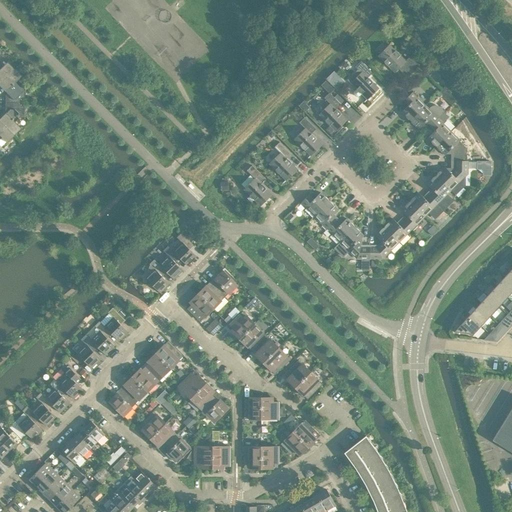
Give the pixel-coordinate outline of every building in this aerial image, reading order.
[(396,51),(395,51),(389,45),(378,56),(384,62),(384,63),(385,64),(385,65),(386,65),(387,66),(388,66),(394,72),(398,68),(402,72),(404,71),(409,76),(419,65),(410,56),(405,61),(400,55),(399,54),(398,53),(398,52),(397,52),(397,51),(396,51)] [(368,78),(367,77),(372,72),(361,61),(355,66),(358,69),(347,80),(356,89),(354,91),(353,93),(353,94),(355,96),(357,96),(359,95),(361,94),(367,100),(378,88),(372,82),(371,81),(371,80),(370,80),(370,79),(369,79),(368,78)] [(0,83),(14,69),(8,62),(1,69),(0,67),(0,83)] [(14,69),(0,83),(0,85),(7,92),(7,102),(20,102),(25,97),(25,87),(20,87),(15,82),(21,76),(14,69)] [(410,120),(425,106),(417,97),(418,96),(413,91),(403,101),(407,106),(401,112),(405,115),(407,118),(410,120)] [(336,109),(335,109),(340,104),(329,93),(324,98),(329,104),(319,115),(325,121),(325,122),(326,123),(327,124),(328,124),(328,125),(329,125),(326,129),(331,135),(347,120),(341,114),(340,113),(340,112),(339,112),(339,111),(338,111),(338,110),(337,110),(336,109)] [(20,102),(7,102),(7,112),(0,119),(0,120),(14,135),(21,128),(15,122),(20,117),(25,117),(25,107),(20,102)] [(441,107),(440,106),(437,105),(435,105),(433,106),(431,107),(428,109),(425,106),(410,120),(410,121),(411,122),(411,123),(412,124),(413,124),(413,125),(414,125),(415,125),(419,129),(425,123),(429,128),(439,117),(439,118),(445,112),(441,107)] [(311,134),(311,133),(315,128),(304,117),(299,123),(305,128),(294,139),(300,145),(300,146),(301,147),(302,148),(303,149),(304,149),(304,150),(310,156),(322,144),(316,139),(315,138),(315,137),(315,136),(314,136),(313,135),(312,134),(311,134)] [(444,122),(439,118),(439,117),(429,128),(433,132),(427,138),(431,141),(433,144),(435,146),(436,146),(451,132),(442,123),(444,122)] [(14,135),(0,120),(0,136),(1,136),(7,142),(14,135)] [(451,132),(436,146),(436,147),(436,148),(437,149),(438,150),(440,151),(441,151),(444,155),(450,149),(453,152),(453,161),(467,161),(467,152),(464,152),(464,147),(458,141),(459,140),(451,132)] [(286,180),(297,169),(291,163),(290,162),(289,161),(288,160),(287,159),(286,159),(286,158),(291,153),(279,142),(274,147),(280,153),(269,164),(275,170),(276,171),(276,172),(277,173),(279,174),(280,174),(286,180)] [(464,170),(467,170),(467,161),(453,161),(453,170),(450,173),(444,167),(441,171),(439,171),(438,172),(437,173),(437,174),(436,174),(436,175),(451,190),(455,195),(465,185),(465,177),(464,176),(464,170)] [(491,162),(483,162),(483,168),(485,170),(491,170),(491,162)] [(254,178),(243,189),(249,195),(250,196),(251,197),(252,199),(253,199),(254,200),(260,206),(271,195),(265,189),(265,188),(264,186),(263,185),(262,184),(261,184),(260,183),(265,179),(252,165),(246,171),(254,178)] [(454,200),(447,194),(451,190),(436,175),(435,176),(434,177),(433,177),(432,178),(431,179),(431,180),(427,184),(433,190),(428,194),(444,210),(454,200)] [(306,208),(314,216),(329,201),(328,201),(328,200),(327,199),(326,197),(325,197),(324,196),(320,192),(314,198),(310,194),(299,204),(304,209),(306,208)] [(444,210),(428,194),(424,199),(418,193),(415,196),(413,197),(412,198),(411,199),(410,200),(410,201),(424,216),(428,212),(435,219),(444,210)] [(329,201),(314,216),(322,224),(321,225),(326,230),(336,220),(331,216),(337,210),(334,206),(333,205),(332,204),(331,203),(330,202),(329,201)] [(416,224),(424,216),(410,201),(409,202),(408,202),(407,203),(406,204),(405,205),(405,206),(401,210),(407,216),(403,220),(413,230),(417,226),(416,224)] [(336,220),(326,230),(330,235),(331,234),(340,242),(355,227),(354,227),(354,226),(353,224),(352,223),(351,223),(350,222),(346,218),(340,224),(336,220)] [(413,230),(403,220),(398,224),(392,218),(389,222),(388,223),(386,224),(385,225),(384,226),(384,227),(399,242),(407,234),(408,235),(413,230)] [(355,227),(340,242),(348,251),(349,250),(355,255),(360,255),(360,258),(369,258),(369,245),(360,245),(357,242),(363,236),(359,232),(359,231),(358,230),(357,229),(356,228),(355,227)] [(390,251),(399,242),(384,227),(383,227),(382,228),(381,229),(380,230),(379,231),(379,232),(375,236),(381,242),(378,245),(369,245),(369,258),(378,258),(378,255),(384,255),(389,250),(390,251)] [(178,256),(187,265),(197,256),(188,246),(192,242),(182,232),(177,237),(182,242),(173,251),(178,256)] [(160,264),(164,269),(174,279),(183,270),(174,260),(178,256),(173,251),(169,246),(164,251),(168,255),(160,264)] [(160,274),(164,269),(160,264),(155,259),(150,264),(148,271),(150,274),(146,278),(160,292),(169,283),(160,274)] [(209,283),(224,298),(236,286),(223,272),(215,280),(214,278),(209,283)] [(508,297),(511,291),(511,282),(505,276),(496,286),(508,297)] [(224,298),(209,283),(204,287),(206,289),(198,296),(212,310),(224,298)] [(499,306),(508,297),(496,286),(487,295),(499,306)] [(490,316),(499,306),(487,295),(478,305),(490,316)] [(212,310),(198,296),(191,303),(190,302),(185,306),(200,322),(212,310)] [(481,326),(490,316),(478,305),(469,315),(481,326)] [(110,331),(119,341),(128,332),(119,322),(123,318),(113,308),(109,312),(113,317),(105,326),(110,331)] [(240,338),(254,324),(242,312),(227,327),(232,332),(233,331),(240,338)] [(472,336),(481,326),(469,315),(454,331),(469,333),(471,335),(472,336)] [(215,319),(210,324),(206,328),(213,336),(222,326),(215,319)] [(105,326),(100,321),(95,326),(100,331),(91,340),(96,345),(105,355),(115,345),(105,335),(110,331),(105,326)] [(502,321),(498,324),(506,331),(509,328),(502,321)] [(254,324),(240,338),(248,345),(247,347),(251,351),(266,336),(254,324)] [(495,327),(503,335),(506,331),(498,324),(495,327)] [(96,345),(91,340),(86,335),(81,339),(86,344),(77,353),(91,368),(101,358),(92,349),(96,345)] [(266,336),(251,351),(256,356),(257,355),(264,361),(278,348),(266,336)] [(156,355),(170,369),(182,357),(168,342),(163,346),(164,347),(156,355)] [(278,348),(264,361),(271,369),(270,370),(275,375),(290,360),(278,348)] [(170,369),(156,355),(149,362),(148,361),(143,366),(158,381),(170,369)] [(296,386),(310,372),(298,360),(283,375),(288,380),(289,379),(296,386)] [(68,366),(64,370),(65,372),(56,381),(60,384),(59,384),(64,389),(74,399),(83,390),(73,380),(78,375),(68,366)] [(158,381),(143,366),(139,370),(140,371),(132,379),(146,393),(158,381)] [(310,372),(296,386),(304,394),(302,395),(307,399),(322,384),(310,372)] [(189,398),(203,384),(196,377),(192,380),(188,376),(178,387),(189,398)] [(60,384),(56,381),(55,379),(50,384),(55,388),(46,398),(51,403),(60,412),(70,403),(60,393),(64,389),(59,384),(60,384)] [(146,393),(132,379),(126,386),(124,384),(119,389),(134,404),(146,393)] [(203,384),(189,398),(202,410),(212,400),(208,396),(212,392),(203,384)] [(134,404),(119,389),(115,393),(117,394),(109,402),(122,416),(134,404)] [(41,393),(37,397),(42,402),(32,411),(37,416),(47,426),(56,417),(46,407),(51,403),(46,398),(41,393)] [(260,419),(260,400),(250,400),(250,398),(243,398),(243,419),(260,419)] [(162,405),(166,409),(171,404),(166,400),(162,405)] [(212,400),(202,410),(214,423),(228,409),(219,400),(216,404),(212,400)] [(260,400),(260,419),(277,419),(277,405),(272,405),(272,400),(260,400)] [(27,406),(23,410),(28,415),(18,425),(15,421),(9,427),(13,431),(21,439),(27,433),(33,440),(43,430),(33,421),(37,416),(32,411),(27,406)] [(511,407),(492,440),(511,452),(511,407)] [(151,437),(164,423),(153,411),(142,421),(147,425),(143,429),(151,437)] [(292,433),(305,446),(314,438),(310,434),(314,430),(304,420),(292,433)] [(83,429),(96,442),(104,434),(91,421),(83,429)] [(167,446),(177,435),(164,423),(151,437),(159,445),(163,442),(167,446)] [(22,441),(21,439),(13,431),(8,435),(0,427),(0,440),(9,450),(13,446),(15,448),(22,441)] [(96,442),(83,429),(76,436),(89,449),(96,442)] [(294,450),(298,454),(305,446),(292,433),(281,444),(291,454),(294,450)] [(177,435),(167,446),(170,449),(166,453),(175,461),(189,447),(177,435)] [(365,436),(344,453),(349,459),(352,464),(354,466),(355,469),(379,453),(378,452),(376,453),(366,439),(368,437),(366,435),(365,436)] [(89,449),(76,436),(69,444),(82,457),(89,449)] [(9,450),(0,440),(0,454),(5,459),(6,457),(7,456),(5,454),(9,450)] [(82,457),(69,444),(62,451),(75,464),(82,457)] [(212,466),(212,446),(194,447),(194,461),(201,461),(201,466),(212,466)] [(212,446),(212,466),(223,466),(223,468),(229,468),(229,446),(212,446)] [(260,466),(260,447),(243,447),(243,469),(249,469),(249,466),(260,466)] [(260,447),(260,466),(272,466),(272,461),(277,461),(277,447),(260,447)] [(113,453),(110,456),(109,457),(114,462),(118,457),(113,453)] [(379,453),(355,469),(359,474),(362,480),(364,482),(365,485),(390,471),(389,470),(387,471),(378,456),(380,455),(379,453)] [(5,459),(0,454),(0,459),(2,461),(3,461),(6,464),(9,460),(6,457),(5,459)] [(116,464),(120,469),(125,464),(120,459),(116,464)] [(34,488),(52,470),(45,463),(29,479),(34,483),(32,485),(34,488)] [(97,472),(101,476),(107,471),(103,467),(97,472)] [(43,493),(59,477),(52,470),(34,488),(37,490),(39,489),(43,493)] [(101,476),(105,480),(111,474),(107,471),(101,476)] [(390,471),(365,485),(368,491),(371,496),(372,499),(373,502),(399,490),(398,488),(396,489),(389,474),(391,473),(390,471)] [(93,476),(97,480),(101,476),(97,472),(93,476)] [(134,480),(147,493),(155,485),(142,472),(134,480)] [(59,477),(43,493),(47,497),(45,499),(48,501),(66,484),(59,477)] [(123,484),(140,500),(147,493),(134,480),(127,486),(124,483),(123,484)] [(57,506),(73,490),(66,484),(48,501),(51,504),(52,502),(57,506)] [(116,491),(132,508),(140,500),(123,484),(116,491)] [(317,495),(326,511),(336,505),(326,489),(317,495)] [(73,490),(57,506),(61,511),(59,511),(65,511),(80,498),(73,490)] [(91,494),(95,498),(99,493),(96,490),(91,494)] [(399,490),(373,502),(376,508),(377,511),(400,511),(406,510),(406,508),(404,509),(398,493),(400,492),(399,490)] [(112,501),(123,511),(127,511),(132,508),(116,491),(109,497),(113,501),(112,501)] [(317,495),(308,500),(315,511),(324,511),(326,511),(317,495)] [(299,505),(303,511),(315,511),(308,500),(299,505)] [(123,511),(112,501),(105,509),(108,511),(123,511)]
